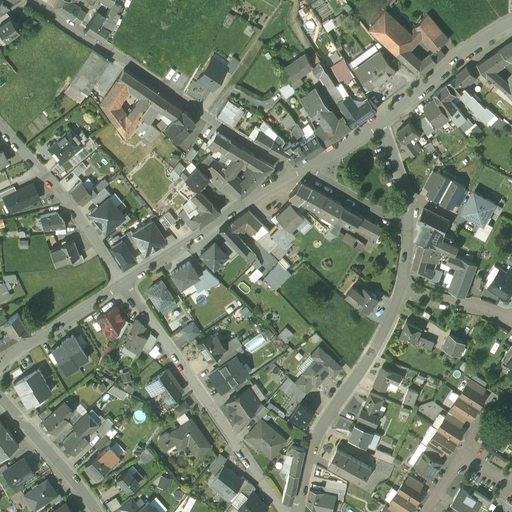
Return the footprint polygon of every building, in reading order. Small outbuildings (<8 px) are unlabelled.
[(70,2),(66,0),(56,0),(53,7),(72,20),(79,10),(74,7),(75,4),(70,2)] [(112,0),(101,0),(103,1),(97,11),(105,16),(112,1),(112,0)] [(105,16),(97,11),(86,28),(87,30),(103,40),(109,30),(108,30),(121,6),(112,1),(105,16)] [(9,9),(0,2),(0,15),(6,11),(9,9)] [(311,40),(322,34),(307,4),(296,9),(311,40)] [(448,38),(427,13),(410,32),(385,9),(369,28),(402,57),(409,49),(421,35),(433,50),(430,53),(436,61),(444,55),(438,47),(448,38)] [(86,15),(79,10),(72,20),(79,24),(86,15)] [(0,15),(0,22),(9,16),(6,11),(0,15)] [(339,22),(335,15),(323,22),(327,29),(339,22)] [(19,30),(9,16),(0,22),(0,31),(1,33),(0,33),(0,37),(3,41),(19,30)] [(352,24),(349,19),(339,26),(342,31),(352,24)] [(511,40),(499,49),(510,58),(509,58),(511,60),(511,40)] [(404,64),(382,45),(378,49),(380,51),(385,57),(386,56),(396,69),(395,70),(396,70),(404,64)] [(396,69),(386,56),(385,57),(380,51),(378,49),(378,48),(367,56),(383,78),(395,70),(396,69)] [(424,58),(421,60),(409,49),(402,57),(420,74),(436,61),(430,53),(424,58)] [(499,49),(478,63),(482,70),(485,75),(487,74),(501,86),(506,80),(494,69),(503,63),(509,58),(510,58),(499,49)] [(108,61),(92,50),(69,83),(85,94),(108,61)] [(306,53),(290,63),(298,75),(311,66),(313,65),(310,59),(306,53)] [(317,54),(310,59),(313,65),(321,60),(317,54)] [(232,56),(225,66),(226,67),(225,69),(231,73),(239,61),(232,56)] [(367,56),(356,65),(357,67),(362,74),(361,74),(371,87),(383,78),(367,56)] [(211,57),(196,80),(212,90),(225,69),(226,67),(225,66),(211,57)] [(509,58),(503,63),(511,72),(511,60),(509,58)] [(313,65),(311,66),(318,75),(320,74),(322,77),(327,74),(325,71),(327,70),(321,60),(313,65)] [(298,75),(290,63),(281,70),(292,87),(301,81),(298,75)] [(478,63),(474,66),(478,73),(482,70),(478,63)] [(362,74),(357,67),(356,65),(350,69),(354,74),(356,78),(365,92),(372,88),(371,87),(361,74),(362,74)] [(466,66),(447,83),(454,91),(457,95),(459,93),(465,88),(466,87),(465,87),(475,78),(474,77),(475,76),(466,66)] [(341,80),(333,68),(328,72),(328,73),(336,84),(341,80)] [(137,80),(123,70),(100,103),(126,137),(132,129),(138,122),(127,115),(118,104),(128,88),(130,90),(137,80)] [(336,84),(328,73),(327,74),(322,77),(338,100),(344,96),(336,84)] [(365,92),(356,78),(354,74),(342,81),(341,80),(336,84),(344,96),(338,100),(342,107),(348,116),(346,117),(352,126),(377,109),(367,97),(368,97),(365,92)] [(155,92),(137,80),(130,90),(140,96),(127,115),(138,122),(142,117),(139,115),(155,92)] [(511,85),(506,80),(501,86),(502,87),(508,92),(511,95),(511,85)] [(301,81),(292,87),(298,95),(297,96),(299,99),(306,94),(301,81)] [(288,82),(279,89),(285,98),(294,91),(288,82)] [(85,94),(69,83),(64,91),(80,102),(85,94)] [(447,83),(434,93),(436,97),(449,114),(457,108),(448,96),(454,91),(447,83)] [(306,94),(299,99),(303,104),(310,113),(316,108),(325,100),(316,87),(306,94)] [(502,87),(487,102),(493,107),(508,92),(502,87)] [(465,88),(459,93),(465,100),(472,94),(465,88)] [(167,100),(156,92),(155,92),(139,115),(142,117),(147,121),(157,108),(160,110),(167,100)] [(485,108),(472,94),(465,100),(479,115),(485,108)] [(436,97),(424,105),(438,124),(449,115),(449,114),(436,97)] [(182,110),(167,100),(160,110),(162,112),(173,118),(182,110)] [(239,108),(229,100),(216,118),(227,126),(239,108)] [(344,115),(335,122),(326,110),(330,107),(325,100),(316,108),(320,114),(317,117),(322,124),(333,139),(352,126),(346,117),(344,115)] [(310,113),(303,104),(299,108),(304,116),(307,115),(310,113)] [(348,116),(342,107),(340,109),(344,115),(346,117),(348,116)] [(310,113),(307,115),(311,121),(317,117),(320,114),(316,108),(310,113)] [(457,108),(449,114),(449,115),(451,117),(459,111),(457,108)] [(189,115),(182,110),(173,118),(164,126),(169,131),(169,130),(177,138),(176,139),(177,140),(192,126),(190,125),(194,122),(188,116),(189,115)] [(162,112),(153,125),(154,125),(159,131),(164,126),(173,118),(162,112)] [(295,123),(290,115),(288,113),(280,119),(287,129),(289,128),(295,123)] [(433,127),(423,114),(417,118),(426,132),(433,127)] [(138,122),(132,129),(144,138),(154,125),(153,125),(147,121),(142,117),(138,122)] [(420,135),(409,120),(397,130),(400,135),(405,141),(409,138),(413,135),(415,138),(420,135)] [(269,126),(265,121),(260,128),(262,130),(264,132),(269,126)] [(295,123),(289,128),(297,140),(297,141),(302,138),(301,136),(304,133),(296,122),(295,123)] [(333,139),(322,124),(313,130),(314,133),(323,146),(333,139)] [(70,128),(47,146),(60,162),(85,142),(83,139),(87,137),(81,130),(76,135),(70,128)] [(283,140),(273,130),(271,133),(276,138),(273,141),(264,137),(260,143),(286,157),(290,150),(280,145),(283,140)] [(230,141),(215,131),(207,143),(211,146),(210,149),(213,151),(215,149),(216,149),(217,147),(224,151),(230,141)] [(257,133),(253,139),(260,143),(264,137),(257,132),(257,133)] [(323,146),(314,133),(299,143),(308,156),(323,146)] [(414,144),(409,138),(405,141),(400,135),(397,137),(407,150),(414,144)] [(297,140),(291,144),(289,142),(287,143),(283,140),(280,145),(290,150),(286,157),(293,161),(301,161),(308,156),(299,143),(297,141),(297,140)] [(240,147),(230,141),(224,151),(231,155),(223,165),(220,163),(212,171),(217,176),(223,182),(232,174),(236,169),(244,159),(248,162),(254,155),(240,147)] [(431,141),(425,144),(429,151),(435,148),(431,141)] [(414,144),(407,150),(411,156),(421,149),(416,143),(414,144)] [(197,152),(191,147),(185,156),(190,160),(197,152)] [(208,154),(197,166),(202,171),(214,159),(208,154)] [(273,166),(254,155),(248,162),(254,166),(255,168),(247,177),(241,183),(248,191),(273,166)] [(214,159),(202,171),(213,180),(217,176),(212,171),(220,163),(214,159)] [(82,161),(72,170),(76,175),(86,167),(82,161)] [(209,177),(196,166),(188,175),(181,169),(184,167),(179,162),(172,168),(184,179),(193,187),(197,189),(198,189),(209,177)] [(432,170),(424,186),(429,189),(438,173),(432,170)] [(429,189),(427,192),(428,193),(428,192),(433,195),(433,196),(438,198),(439,198),(440,199),(451,179),(438,172),(438,173),(429,189)] [(241,183),(232,174),(223,182),(239,197),(248,191),(241,183)] [(224,185),(216,177),(212,182),(220,189),(224,185)] [(193,187),(184,179),(176,188),(189,199),(191,197),(190,196),(197,189),(193,187)] [(463,186),(451,179),(440,199),(441,199),(441,200),(446,203),(446,202),(452,205),(451,206),(452,206),(454,203),(463,187),(463,186)] [(107,182),(102,180),(93,188),(90,185),(87,188),(93,195),(103,186),(107,182)] [(87,188),(81,181),(70,190),(82,204),(90,198),(93,195),(87,188)] [(310,187),(300,181),(288,196),(292,199),(290,202),(294,207),(301,200),(310,187)] [(16,190),(3,196),(3,197),(6,202),(9,201),(12,209),(39,197),(32,183),(16,190)] [(14,185),(0,190),(0,198),(3,197),(3,196),(16,190),(14,185)] [(94,202),(107,190),(103,186),(93,195),(90,198),(94,202)] [(342,205),(310,187),(301,200),(307,205),(310,201),(315,205),(313,208),(316,209),(315,211),(333,221),(342,205)] [(463,187),(454,203),(460,206),(468,190),(463,187)] [(220,211),(198,189),(197,189),(190,196),(191,197),(198,204),(188,213),(187,213),(189,215),(190,215),(189,216),(198,227),(206,221),(220,211)] [(107,190),(94,202),(98,207),(109,197),(111,195),(107,190)] [(494,203),(474,192),(463,212),(469,215),(468,216),(476,220),(477,220),(481,222),(483,223),(487,215),(494,203)] [(116,206),(109,197),(98,207),(89,214),(96,223),(116,206)] [(290,202),(289,202),(275,215),(281,222),(270,233),(269,233),(281,245),(282,245),(290,237),(286,233),(303,216),(294,207),(290,202)] [(362,217),(342,205),(333,221),(329,229),(335,233),(336,234),(337,231),(342,221),(355,229),(357,226),(362,217)] [(116,206),(96,223),(105,232),(113,225),(124,215),(116,206)] [(198,227),(189,216),(189,215),(187,213),(188,213),(185,208),(178,214),(193,230),(198,227)] [(449,222),(423,209),(417,221),(422,223),(443,234),(449,222)] [(263,226),(248,210),(228,223),(234,232),(240,227),(242,230),(244,227),(250,233),(254,230),(256,232),(263,226)] [(56,211),(40,215),(43,228),(65,226),(64,222),(56,211)] [(126,214),(124,215),(113,225),(117,230),(130,218),(126,214)] [(166,228),(155,215),(150,218),(152,221),(159,233),(166,228)] [(483,223),(481,222),(473,235),(485,241),(493,226),(487,223),(491,217),(487,215),(483,223)] [(382,228),(362,217),(357,226),(376,238),(382,228)] [(159,233),(152,221),(142,227),(155,248),(160,245),(159,244),(165,241),(159,233)] [(234,232),(228,223),(219,229),(227,238),(239,250),(244,256),(250,262),(255,257),(255,256),(234,232)] [(443,234),(422,223),(414,239),(419,241),(432,245),(437,247),(443,234)] [(256,232),(255,233),(260,238),(268,231),(263,226),(256,232)] [(155,248),(142,227),(132,233),(139,246),(144,254),(150,250),(150,251),(155,248)] [(329,229),(324,235),(330,240),(335,233),(329,229)] [(139,246),(132,233),(130,231),(125,234),(134,249),(137,247),(139,246)] [(281,245),(269,233),(270,233),(268,231),(260,238),(257,240),(269,252),(270,251),(279,259),(287,250),(282,245),(281,245)] [(354,238),(346,233),(345,235),(343,238),(360,251),(364,245),(355,238),(354,238)] [(129,252),(134,249),(125,234),(120,237),(122,240),(129,252)] [(443,234),(437,247),(440,249),(446,251),(450,253),(454,255),(458,247),(451,243),(454,238),(443,234)] [(218,246),(226,255),(230,259),(239,250),(227,238),(218,246)] [(79,255),(73,239),(66,242),(62,243),(57,245),(58,247),(50,250),(55,264),(63,261),(70,258),(79,255)] [(28,241),(20,240),(20,249),(28,249),(28,241)] [(135,260),(129,252),(122,240),(111,247),(124,267),(135,260)] [(432,245),(419,241),(414,258),(415,258),(413,266),(423,269),(423,266),(426,256),(436,259),(440,249),(437,247),(432,245)] [(213,242),(201,254),(213,267),(226,255),(218,246),(213,242)] [(450,289),(449,290),(464,297),(476,264),(454,255),(450,253),(449,256),(446,262),(458,267),(455,275),(450,289)] [(79,255),(70,258),(73,265),(84,260),(81,254),(79,255)] [(180,288),(198,276),(197,274),(189,262),(171,274),(180,288)] [(279,262),(263,278),(275,289),(290,274),(279,262)] [(248,275),(255,281),(263,271),(256,266),(248,275)] [(433,271),(423,266),(423,269),(413,266),(412,266),(410,273),(430,282),(430,281),(433,271)] [(455,275),(434,268),(433,271),(430,281),(450,289),(455,275)] [(206,269),(197,274),(198,276),(207,289),(219,281),(206,269)] [(511,276),(506,273),(500,269),(489,286),(499,293),(500,296),(503,298),(506,298),(508,295),(508,291),(511,284),(511,276)] [(1,281),(0,281),(0,300),(9,297),(1,281)] [(162,281),(147,290),(158,307),(173,298),(162,281)] [(378,298),(365,288),(361,293),(352,286),(346,294),(359,305),(368,311),(378,298)] [(359,305),(355,309),(363,317),(368,311),(359,305)] [(115,307),(97,318),(109,337),(115,333),(123,319),(115,307)] [(431,314),(425,310),(422,315),(428,319),(431,314)] [(0,352),(30,333),(17,314),(5,323),(3,324),(10,333),(4,337),(5,339),(0,341),(0,352)] [(115,334),(120,337),(128,322),(123,319),(115,333),(115,334)] [(421,326),(407,319),(400,335),(415,341),(417,336),(421,326)] [(136,320),(123,343),(137,351),(142,342),(137,339),(139,335),(143,327),(136,320)] [(193,323),(180,332),(187,342),(200,333),(193,323)] [(286,325),(279,332),(287,340),(294,333),(286,325)] [(72,333),(61,340),(62,342),(76,365),(88,358),(81,348),(75,338),(72,333)] [(262,333),(246,344),(251,352),(267,341),(262,333)] [(464,342),(449,333),(443,348),(459,355),(464,342)] [(156,338),(149,334),(143,346),(149,350),(156,338)] [(75,338),(81,348),(87,345),(80,335),(75,338)] [(210,335),(197,344),(208,360),(217,354),(225,349),(222,345),(216,336),(212,338),(210,335)] [(434,343),(417,336),(415,341),(431,348),(434,343)] [(229,339),(222,345),(225,349),(217,354),(221,359),(234,349),(235,348),(229,339)] [(52,352),(59,362),(66,374),(78,367),(76,365),(62,342),(51,349),(52,352)] [(511,345),(501,360),(507,364),(511,356),(511,345)] [(340,367),(318,347),(311,355),(315,358),(302,372),(303,373),(313,383),(315,384),(328,371),(333,375),(340,367)] [(234,349),(224,357),(227,361),(235,356),(236,356),(238,354),(234,349)] [(47,355),(53,365),(59,362),(52,352),(47,355)] [(227,361),(209,374),(221,390),(247,372),(236,356),(235,356),(227,361)] [(401,365),(387,360),(384,366),(398,372),(401,365)] [(384,366),(382,365),(376,379),(386,383),(387,381),(387,382),(389,378),(399,382),(403,374),(398,372),(384,366)] [(9,373),(12,379),(22,373),(19,367),(9,373)] [(20,395),(44,380),(38,369),(13,384),(20,395)] [(122,371),(123,381),(131,380),(130,370),(122,371)] [(181,391),(166,370),(152,380),(157,388),(166,400),(167,401),(174,396),(181,391)] [(303,373),(295,382),(305,392),(313,383),(303,373)] [(485,387),(471,377),(467,382),(482,392),(485,387)] [(249,378),(234,388),(238,394),(247,387),(248,387),(253,384),(249,378)] [(42,397),(52,391),(44,380),(20,395),(19,395),(26,407),(32,403),(42,397)] [(157,388),(152,380),(147,383),(152,391),(157,388)] [(420,385),(411,382),(405,395),(403,401),(412,404),(420,385)] [(482,392),(467,382),(460,394),(478,406),(486,394),(482,392)] [(112,383),(109,391),(124,398),(127,390),(112,383)] [(238,394),(226,402),(239,421),(244,417),(250,410),(258,401),(248,387),(247,387),(238,394)] [(383,398),(370,392),(367,398),(377,403),(380,404),(383,398)] [(478,406),(460,394),(452,406),(466,415),(471,418),(478,406)] [(166,400),(156,408),(163,412),(178,402),(174,396),(167,401),(166,400)] [(42,397),(32,403),(35,409),(45,402),(42,397)] [(377,403),(367,398),(363,407),(374,412),(377,403)] [(69,406),(64,401),(57,408),(65,417),(73,410),(69,406)] [(185,401),(174,409),(178,415),(189,407),(185,401)] [(258,401),(250,410),(255,414),(263,405),(258,401)] [(313,410),(299,401),(290,415),(304,424),(313,410)] [(82,415),(71,404),(69,406),(73,410),(65,417),(68,420),(68,421),(72,425),(82,415)] [(255,414),(252,417),(258,422),(261,418),(261,419),(269,409),(263,405),(255,414)] [(466,415),(452,406),(449,411),(463,420),(466,415)] [(363,407),(362,407),(358,416),(375,424),(380,415),(374,412),(363,407)] [(48,408),(37,415),(43,421),(52,412),(48,408)] [(43,421),(54,434),(68,421),(68,420),(65,417),(57,408),(52,412),(43,421)] [(72,425),(71,425),(76,429),(62,442),(74,454),(88,441),(85,437),(93,429),(98,424),(86,411),(82,415),(72,425)] [(463,420),(449,411),(445,416),(460,425),(463,420)] [(460,425),(445,416),(438,428),(456,440),(464,428),(460,425)] [(104,418),(98,424),(93,429),(101,437),(112,426),(104,418)] [(210,446),(190,418),(168,434),(175,442),(177,440),(182,446),(187,443),(196,455),(210,446)] [(261,419),(261,418),(258,422),(246,436),(270,457),(285,439),(261,419)] [(0,440),(9,433),(0,422),(0,440)] [(494,427),(487,422),(480,433),(487,437),(490,433),(494,427)] [(372,430),(355,423),(349,437),(359,442),(366,445),(372,430)] [(511,428),(507,436),(494,427),(490,433),(494,436),(491,441),(503,449),(505,445),(511,434),(511,428)] [(456,440),(438,428),(430,440),(444,449),(449,452),(456,440)] [(0,460),(19,445),(9,433),(0,440),(0,460)] [(104,435),(94,445),(99,450),(109,440),(104,435)] [(444,449),(430,440),(427,445),(441,454),(444,449)] [(441,454),(427,445),(423,451),(437,460),(441,454)] [(303,449),(292,446),(286,452),(281,470),(288,472),(298,474),(303,449)] [(394,456),(376,448),(373,454),(391,462),(394,456)] [(371,468),(337,449),(328,463),(363,482),(371,468)] [(437,460),(423,451),(414,464),(433,476),(441,463),(437,460)] [(105,460),(98,452),(85,465),(96,477),(102,471),(105,474),(111,467),(105,460)] [(219,454),(208,468),(214,473),(225,459),(219,454)] [(111,455),(105,460),(111,467),(117,461),(111,455)] [(391,462),(378,457),(373,467),(389,475),(394,464),(391,462)] [(8,469),(4,472),(5,474),(14,487),(34,473),(24,459),(8,469)] [(5,464),(0,467),(0,477),(5,474),(4,472),(8,469),(5,464)] [(240,479),(223,466),(209,484),(226,498),(233,489),(241,480),(240,479)] [(132,475),(127,469),(116,479),(127,491),(138,481),(132,475)] [(137,470),(132,475),(138,481),(143,477),(137,470)] [(298,474),(288,472),(284,491),(281,500),(290,503),(293,493),(294,493),(298,474)] [(14,487),(5,474),(0,477),(0,484),(8,498),(16,493),(13,488),(14,487)] [(158,485),(168,487),(170,476),(160,474),(158,485)] [(422,483),(410,474),(407,479),(419,487),(422,483)] [(242,477),(240,479),(241,480),(233,489),(238,492),(239,491),(247,481),(242,477)] [(407,479),(405,478),(398,489),(416,502),(423,490),(419,487),(407,479)] [(346,484),(327,479),(325,486),(345,490),(346,484)] [(46,480),(24,495),(34,509),(48,500),(56,494),(46,480)] [(247,481),(239,491),(246,497),(251,491),(252,492),(255,488),(247,481)] [(325,486),(324,492),(331,493),(336,494),(335,497),(339,498),(339,489),(325,486)] [(472,495),(460,487),(452,499),(453,500),(463,506),(472,511),(475,511),(482,502),(487,505),(490,500),(475,490),(472,495)] [(324,492),(309,488),(306,503),(319,511),(320,511),(331,511),(332,510),(327,509),(331,493),(324,492)] [(409,511),(416,502),(398,489),(390,501),(404,510),(407,511),(409,511)] [(252,492),(251,491),(246,497),(238,507),(243,511),(262,511),(267,507),(255,497),(256,496),(252,492)] [(56,494),(48,500),(52,505),(62,498),(58,493),(56,494)] [(115,497),(107,503),(112,511),(121,505),(115,497)] [(135,511),(145,504),(140,499),(136,503),(131,498),(120,509),(122,511),(135,511)] [(463,506),(453,500),(450,504),(460,511),(463,506)] [(145,504),(135,511),(156,511),(147,501),(145,504)] [(402,511),(404,510),(392,502),(388,507),(396,511),(402,511)] [(71,511),(65,503),(51,511),(71,511)]
